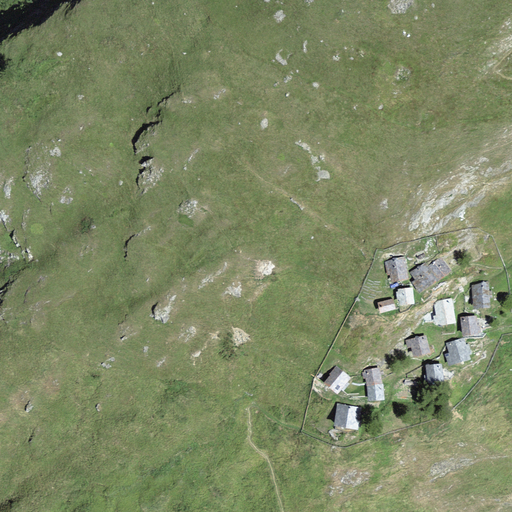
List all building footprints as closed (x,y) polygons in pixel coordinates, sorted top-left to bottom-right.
[(386,283),(404,282),(403,259),(384,261),(386,283)] [(437,281),(447,274),(439,260),(428,268),(437,281)] [(416,294),(435,283),(424,265),(405,276),(416,294)] [(471,286),(471,311),(488,311),(487,286),(471,286)] [(395,307),(410,307),(409,290),(395,291),(395,294),(394,294),(394,302),(395,302),(395,307)] [(375,305),(377,315),(393,312),(390,302),(375,305)] [(435,327),(453,326),(451,302),(433,303),(434,319),(432,319),(433,325),(435,325),(435,327)] [(459,320),(459,338),(475,338),(475,320),(459,320)] [(411,359),(428,356),(425,339),(405,342),(406,349),(410,348),(411,359)] [(462,341),(444,345),(447,355),(443,355),(446,367),(467,362),(465,358),(468,357),(466,347),(463,348),(462,341)] [(424,367),(424,385),(439,385),(439,367),(424,367)] [(322,383),(335,396),(349,381),(336,368),(322,383)] [(364,387),(380,386),(379,370),(363,372),(363,374),(362,374),(362,380),(364,380),(364,387)] [(366,388),(366,402),(382,401),(381,388),(366,388)] [(336,404),(330,428),(354,433),(359,410),(336,404)]
